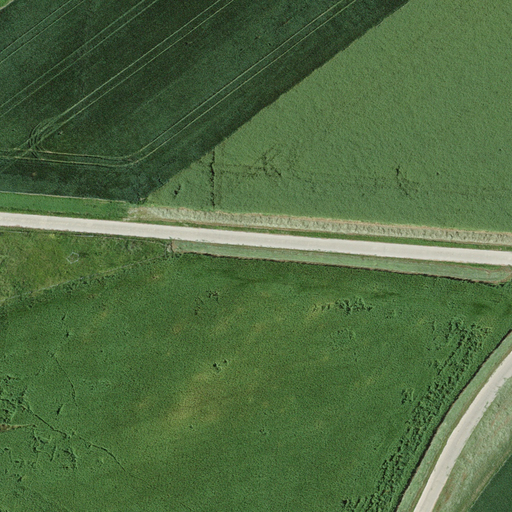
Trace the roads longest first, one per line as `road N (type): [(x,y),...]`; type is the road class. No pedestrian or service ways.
road 1 (track): [(511,260),(0,218)]
road 2 (track): [(511,363),(472,414),(422,511)]
